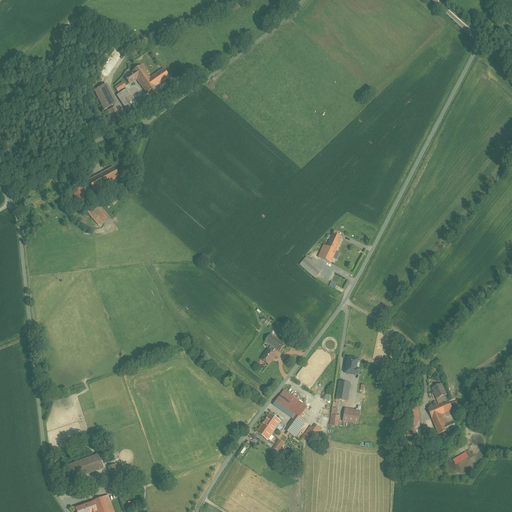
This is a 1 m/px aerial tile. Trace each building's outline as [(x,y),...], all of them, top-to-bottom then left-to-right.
[(163,68),(150,77),(142,65),(125,76),(129,83),(137,77),(147,92),(169,77),(163,68)] [(123,82),(115,87),(118,92),(126,87),(123,82)] [(94,90),(104,110),(116,104),(106,84),(94,90)] [(139,106),(127,89),(117,96),(130,113),(139,106)] [(115,108),(106,112),(111,122),(120,118),(115,108)] [(119,178),(113,168),(88,181),(94,191),(119,178)] [(82,183),(73,185),(75,201),(84,200),(82,183)] [(113,194),(108,197),(112,205),(117,202),(113,194)] [(96,204),(87,212),(100,226),(109,218),(96,204)] [(331,258),(342,233),(329,228),(318,253),(331,258)] [(299,260),(315,274),(323,266),(306,252),(299,260)] [(349,275),(334,268),(327,282),(342,290),(349,275)] [(284,345),(271,335),(265,343),(279,353),(284,345)] [(276,356),(269,351),(261,362),(268,367),(276,356)] [(358,360),(349,359),(347,374),(355,375),(358,360)] [(350,384),(340,382),(337,401),(348,402),(350,384)] [(432,389),(438,405),(447,401),(445,397),(447,396),(442,385),(432,389)] [(274,406),(293,420),(285,431),(294,439),(306,424),(299,418),(308,407),(286,390),(274,406)] [(453,411),(449,400),(447,401),(438,405),(427,409),(438,436),(456,429),(450,413),(453,411)] [(457,400),(451,403),(454,410),(460,407),(457,400)] [(338,409),(332,408),(330,426),(338,427),(340,417),(337,416),(338,409)] [(418,408),(408,409),(411,433),(421,432),(418,408)] [(361,412),(345,409),(343,423),(359,426),(361,412)] [(281,423),(269,414),(255,433),(267,442),(281,423)] [(313,428),(310,426),(303,437),(312,444),(322,429),(316,425),(313,428)] [(284,444),(279,440),(272,449),(278,454),(284,444)] [(465,453),(453,460),(456,465),(469,458),(465,453)] [(74,478),(103,467),(98,454),(69,466),(74,478)] [(115,465),(108,468),(114,486),(122,483),(115,465)] [(119,511),(113,495),(75,508),(76,511),(119,511)]
